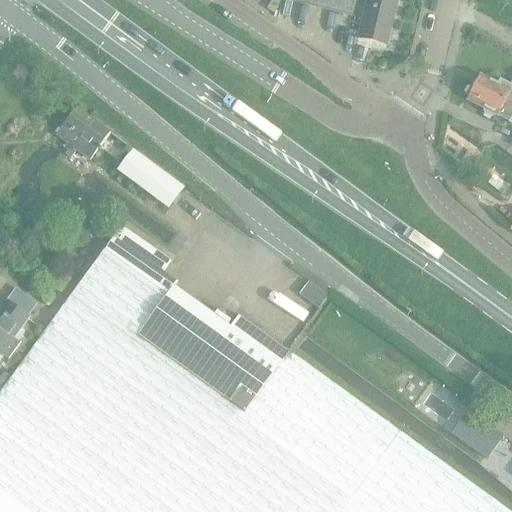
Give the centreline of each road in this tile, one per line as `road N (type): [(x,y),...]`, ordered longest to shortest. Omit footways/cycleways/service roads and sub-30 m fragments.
road 1 (unclassified): [(511,405),(275,233),(0,5)]
road 2 (primary): [(511,327),(65,0)]
road 3 (unclassified): [(398,123),(345,125),(147,0)]
road 4 (unclassified): [(398,123),(225,0)]
road 5 (unclassified): [(511,264),(427,187),(408,146)]
road 6 (unclassified): [(511,239),(471,204),(441,161),(408,146)]
road 7 (residential): [(398,123),(415,96),(442,0)]
